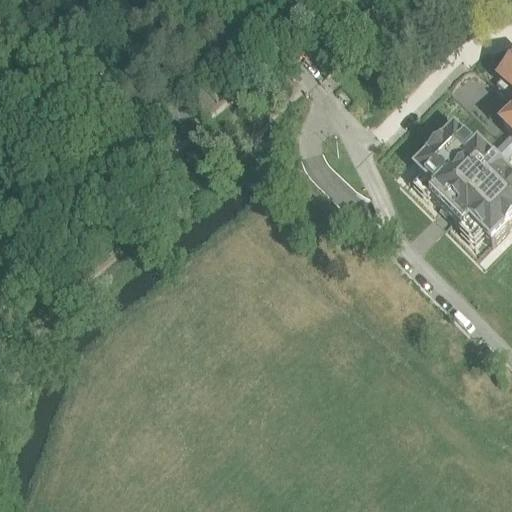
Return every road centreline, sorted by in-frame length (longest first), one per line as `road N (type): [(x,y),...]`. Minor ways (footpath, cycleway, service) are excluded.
road 1 (residential): [(0,285),(257,47)]
road 2 (residential): [(363,152),(399,249),(511,362)]
road 3 (residential): [(363,152),(479,45),(511,37)]
road 4 (residential): [(257,47),(282,54),(363,152)]
